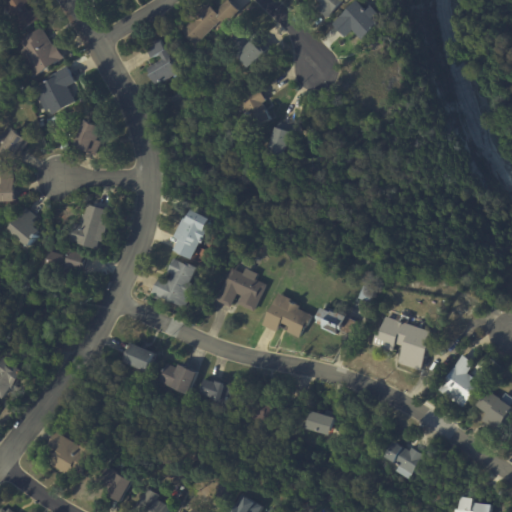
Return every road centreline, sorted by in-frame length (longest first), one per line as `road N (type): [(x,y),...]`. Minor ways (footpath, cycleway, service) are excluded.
road 1 (residential): [(0,474),(118,309),(156,196),(141,117),(73,0)]
road 2 (residential): [(118,309),(223,356),(365,385),(511,475)]
